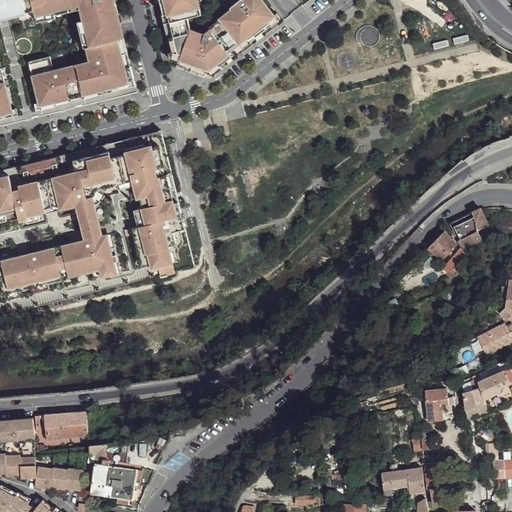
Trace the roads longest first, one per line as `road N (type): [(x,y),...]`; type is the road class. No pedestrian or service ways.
road 1 (tertiary): [(0,404),(173,385),(232,369),(281,341),(462,179),(511,152)]
road 2 (residential): [(511,199),(484,196),(437,222),(324,353),(178,475),(149,511)]
road 3 (residential): [(351,0),(227,97),(164,113)]
road 4 (residential): [(0,152),(164,113)]
